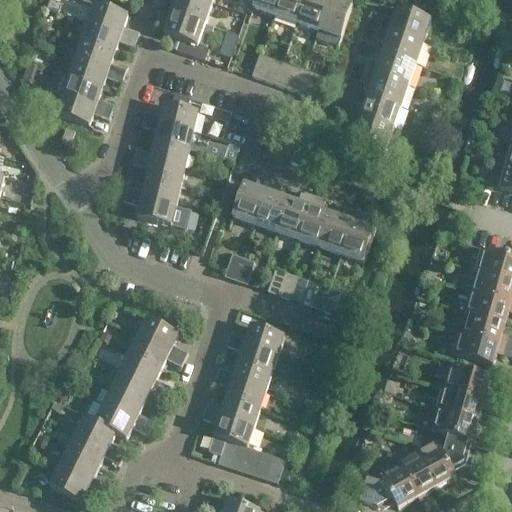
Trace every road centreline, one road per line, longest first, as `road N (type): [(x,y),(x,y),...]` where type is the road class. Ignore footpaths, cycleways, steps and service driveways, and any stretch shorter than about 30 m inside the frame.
road 1 (residential): [(265,97),(149,55),(123,143),(99,177),(72,196)]
road 2 (residential): [(227,297),(110,255),(72,196)]
road 3 (residential): [(170,464),(227,297)]
road 4 (residential): [(265,97),(247,154),(299,169),(315,114)]
road 5 (residential): [(72,196),(0,85)]
